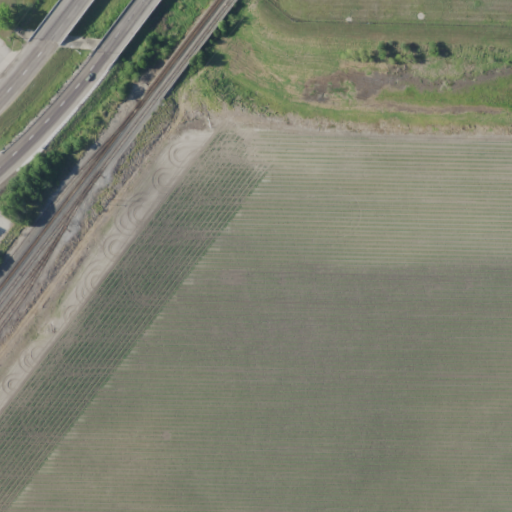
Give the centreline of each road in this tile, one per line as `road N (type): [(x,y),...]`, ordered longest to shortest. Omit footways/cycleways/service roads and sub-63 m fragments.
road 1 (trunk): [(73,107),(150,0)]
road 2 (trunk): [(86,0),(0,97)]
